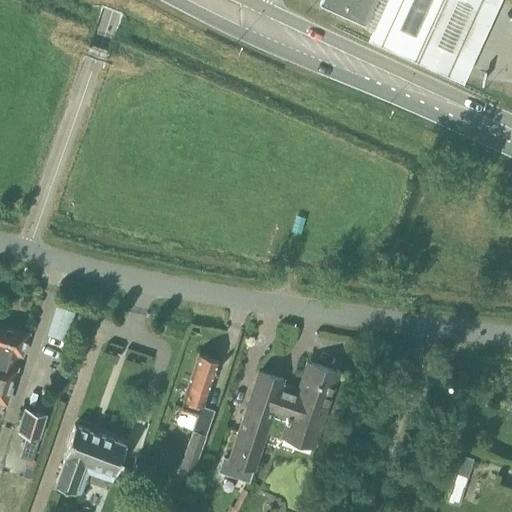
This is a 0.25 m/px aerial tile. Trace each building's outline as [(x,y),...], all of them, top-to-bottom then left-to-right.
[(323,0),(322,4),(366,24),(377,0),(323,0)] [(496,0),(382,0),(364,40),(460,82),(488,17),(496,0)] [(0,403),(8,406),(19,366),(16,365),(19,355),(21,356),(29,332),(0,323),(0,403)] [(199,413),(193,429),(178,470),(192,474),(206,435),(215,409),(203,406),(219,360),(200,353),(182,407),(199,413)] [(285,419),(286,420),(281,436),(314,447),(339,373),(307,362),(297,391),(282,386),(284,378),(257,370),(248,399),(265,405),(258,426),(269,430),(276,409),(288,413),(287,415),(285,419)] [(265,405),(248,399),(227,460),(255,470),(269,430),(258,426),(265,405)] [(21,456),(28,458),(26,466),(34,469),(37,461),(33,459),(46,414),(25,408),(19,430),(28,433),(21,456)] [(64,454),(66,455),(55,485),(75,492),(85,462),(116,473),(127,442),(75,424),(64,454)] [(461,454),(446,501),(453,504),(458,505),(474,457),(469,456),(461,454)]
